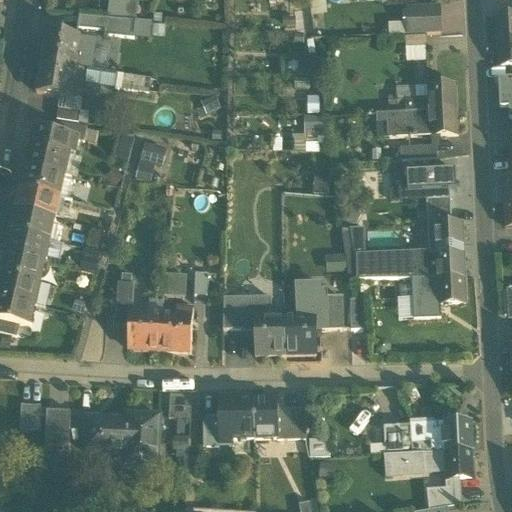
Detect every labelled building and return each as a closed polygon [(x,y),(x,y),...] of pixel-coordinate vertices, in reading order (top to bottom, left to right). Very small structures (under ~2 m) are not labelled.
[(109,0),(107,20),(135,22),(138,1),(131,0),(109,0)] [(426,35),(426,36),(440,35),(439,9),(407,11),(408,36),(426,35)] [(496,41),(511,40),(511,15),(495,17),(496,41)] [(133,40),(135,22),(107,20),(79,17),(78,29),(105,32),(104,37),(133,40)] [(135,22),(133,40),(150,41),(151,24),(135,22)] [(40,64),(76,70),(81,39),(45,34),(40,64)] [(404,37),(405,49),(427,48),(427,37),(404,37)] [(95,42),(81,39),(76,70),(87,71),(90,71),(95,42)] [(497,66),(511,65),(511,40),(496,41),(497,66)] [(36,94),(71,100),(74,82),(76,70),(40,64),(36,94)] [(76,70),(74,82),(84,84),(87,71),(76,70)] [(100,87),(115,89),(117,75),(102,73),(100,87)] [(151,80),(117,75),(115,89),(148,95),(151,80)] [(499,108),(508,108),(511,107),(511,78),(498,79),(499,108)] [(81,101),(84,84),(74,82),(71,100),(81,101)] [(429,101),(429,113),(456,112),(455,87),(428,88),(429,101)] [(396,90),(397,102),(415,101),(415,89),(396,90)] [(429,101),(415,101),(397,102),(397,110),(405,109),(405,114),(429,113),(429,101)] [(57,121),(79,125),(80,113),(58,110),(57,121)] [(457,137),(456,112),(429,113),(431,138),(457,137)] [(389,140),(431,138),(429,113),(405,114),(388,115),(388,124),(389,140)] [(377,125),(388,124),(388,115),(376,115),(377,125)] [(301,132),(320,133),(320,117),(302,116),(301,132)] [(74,142),(83,144),(86,131),(52,126),(49,135),(74,140),(74,142)] [(30,148),(25,170),(60,178),(65,156),(70,157),(74,142),(74,140),(49,135),(35,132),(31,148),(30,148)] [(134,179),(148,182),(150,169),(160,171),(164,149),(140,144),(134,179)] [(400,150),(401,163),(434,161),(433,148),(400,150)] [(25,170),(21,191),(55,199),(59,182),(60,178),(25,170)] [(407,175),(407,194),(450,192),(456,192),(455,172),(407,175)] [(398,175),(399,203),(426,202),(451,201),(450,192),(407,194),(407,175),(398,175)] [(504,204),(511,203),(511,177),(503,178),(504,204)] [(71,185),(59,182),(55,199),(67,202),(71,185)] [(21,191),(16,213),(50,221),(55,199),(21,191)] [(426,202),(427,225),(452,224),(451,201),(426,202)] [(359,207),(342,207),(342,226),(359,227),(359,207)] [(16,213),(11,234),(45,242),(50,221),(16,213)] [(427,225),(429,256),(436,256),(437,280),(464,280),(465,280),(464,254),(460,255),(460,247),(464,247),(462,224),(452,224),(427,225)] [(355,260),(359,260),(359,259),(367,259),(362,231),(350,233),(350,235),(351,235),(355,260)] [(11,234),(6,256),(40,264),(45,242),(11,234)] [(343,236),(346,261),(355,260),(351,235),(350,235),(343,236)] [(324,271),(342,272),(343,256),(324,255),(324,271)] [(6,256),(1,277),(35,285),(40,264),(6,256)] [(429,256),(367,259),(359,259),(359,260),(360,282),(412,281),(437,280),(436,256),(429,256)] [(359,260),(355,260),(346,261),(349,282),(360,282),(359,260)] [(192,301),(207,301),(208,270),(193,270),(192,301)] [(160,274),(160,294),(181,295),(182,275),(160,274)] [(1,277),(0,280),(0,299),(30,307),(35,285),(1,277)] [(441,320),(440,306),(438,306),(437,280),(412,281),(413,321),(441,320)] [(464,280),(437,280),(438,306),(440,306),(466,305),(464,280)] [(115,319),(132,320),(132,316),(132,307),(128,306),(129,286),(117,285),(115,319)] [(298,313),(298,321),(315,321),(315,333),(328,333),(327,301),(327,292),(295,293),(296,313),(298,313)] [(25,328),(30,307),(0,299),(0,322),(20,327),(25,328)] [(243,332),(255,332),(255,322),(271,322),(271,299),(243,300),(243,332)] [(223,300),(223,332),(243,332),(243,300),(223,300)] [(327,301),(328,333),(342,333),(341,300),(327,301)] [(350,304),(351,333),(365,332),(364,303),(350,304)] [(132,307),(132,316),(148,317),(149,307),(132,307)] [(176,309),(176,319),(192,319),(192,310),(176,309)] [(162,318),(148,317),(132,316),(132,320),(131,328),(130,352),(160,353),(162,318)] [(190,355),(192,319),(176,319),(162,318),(160,353),(190,355)] [(115,328),(131,328),(132,320),(115,319),(115,328)] [(255,357),(285,357),(285,321),(271,322),(255,322),(255,332),(255,357)] [(285,321),(285,357),(316,356),(315,333),(315,321),(298,321),(285,321)] [(0,335),(17,340),(20,327),(0,322),(0,335)] [(168,420),(190,421),(192,397),(170,396),(168,420)] [(231,403),(231,421),(232,441),(254,441),(254,403),(231,403)] [(276,403),(254,403),(254,441),(277,441),(276,413),(276,403)] [(20,433),(40,434),(41,408),(21,407),(20,433)] [(70,413),(46,412),(45,448),(69,449),(70,413)] [(277,441),(277,442),(306,441),(306,413),(276,413),(277,441)] [(136,470),(157,471),(160,418),(126,416),(126,421),(86,419),(84,454),(103,455),(103,453),(125,454),(126,454),(126,453),(137,453),(136,470)] [(232,448),(232,441),(231,421),(203,422),(203,448),(232,448)] [(472,425),(443,427),(444,454),(473,453),(472,425)] [(412,455),(444,454),(443,427),(411,428),(411,429),(412,455)] [(385,430),(386,457),(387,457),(412,455),(411,429),(385,430)] [(124,469),(136,470),(137,453),(126,453),(126,454),(125,454),(124,469)] [(445,472),(446,481),(457,480),(474,480),(473,453),(444,454),(445,472)] [(388,477),(445,472),(444,454),(412,455),(387,457),(388,477)] [(425,476),(425,488),(440,488),(440,476),(425,476)] [(458,489),(457,480),(446,481),(446,490),(458,489)] [(426,491),(427,511),(434,511),(447,510),(459,508),(458,489),(446,490),(426,491)]
